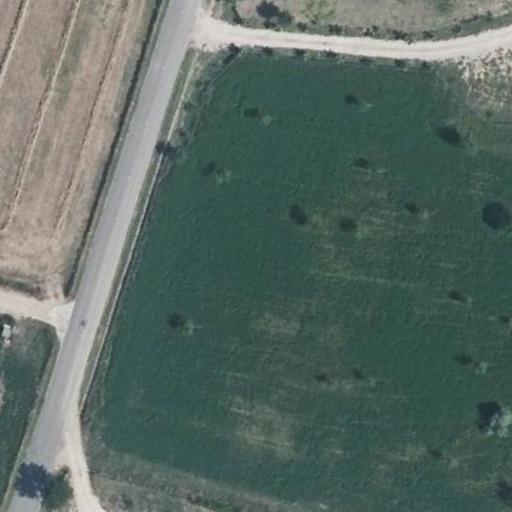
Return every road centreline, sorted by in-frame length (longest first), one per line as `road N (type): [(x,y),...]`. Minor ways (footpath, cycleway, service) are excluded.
road 1 (tertiary): [(184,0),(19,511)]
road 2 (track): [(177,20),(390,46),(465,47),(511,29)]
road 3 (track): [(64,371),(83,504),(91,511)]
